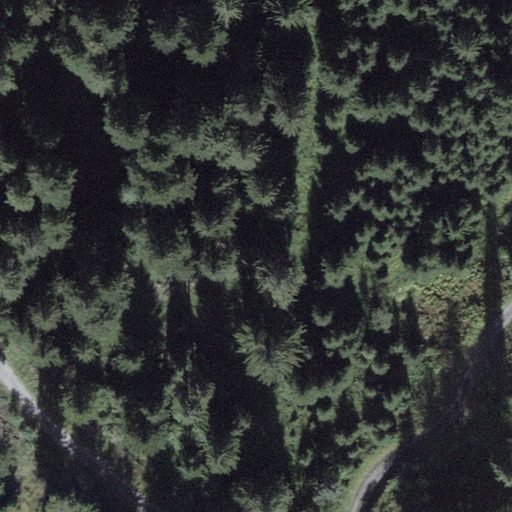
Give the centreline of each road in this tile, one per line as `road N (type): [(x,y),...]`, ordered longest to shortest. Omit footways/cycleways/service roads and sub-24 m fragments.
road 1 (track): [(330,511),(345,479),(437,408),(462,361),(511,300)]
road 2 (track): [(0,357),(123,488),(158,511)]
